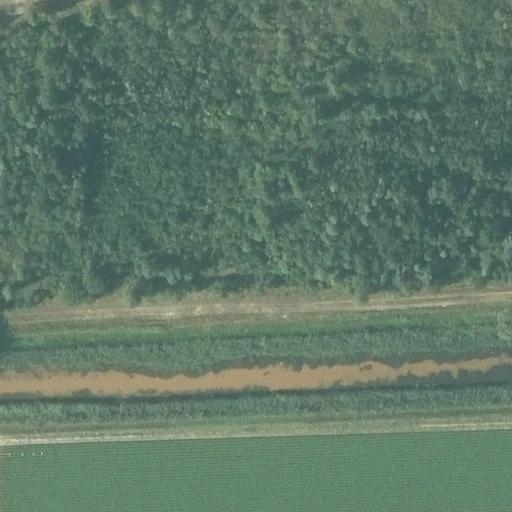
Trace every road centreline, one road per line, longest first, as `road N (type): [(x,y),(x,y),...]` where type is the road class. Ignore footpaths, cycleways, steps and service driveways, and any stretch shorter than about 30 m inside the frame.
road 1 (track): [(511,293),(0,319)]
road 2 (track): [(511,223),(498,188),(425,161),(395,160),(246,267)]
